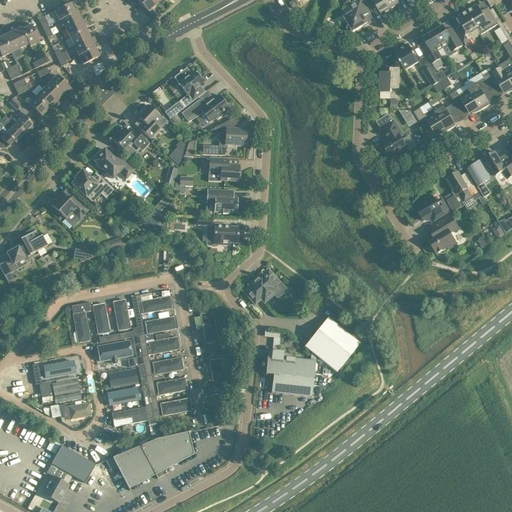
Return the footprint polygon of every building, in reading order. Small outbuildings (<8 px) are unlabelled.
[(156,5),(150,0),(136,0),(151,15),(154,12),(151,9),(156,5)] [(295,0),(290,3),(293,8),(294,9),(299,7),(295,0)] [(354,12),(353,12),(344,18),(349,25),(347,26),(347,28),(347,30),(349,32),(351,32),(353,32),(362,26),(362,25),(364,24),(365,25),(368,23),(364,17),(370,13),(365,4),(362,0),(358,0),(350,5),(354,12)] [(390,10),(384,0),(364,0),(370,9),(376,6),(381,13),(383,12),(383,14),(390,10)] [(384,0),(390,10),(399,4),(399,3),(399,4),(396,0),(384,0)] [(59,21),(61,20),(78,12),(73,3),(68,5),(67,3),(57,7),(59,10),(54,12),(59,21)] [(489,31),(498,25),(490,11),(488,8),(482,12),(478,6),(475,7),(474,5),(466,10),(477,27),(482,24),(485,30),(489,31)] [(511,46),(511,47),(511,39),(508,33),(505,29),(493,9),(490,11),(498,25),(509,42),(511,46)] [(481,35),(477,27),(466,10),(458,15),(459,17),(457,18),(461,25),(456,28),(464,42),(473,37),(474,40),(481,35)] [(61,20),(65,29),(85,19),(83,15),(80,17),(78,12),(61,20)] [(65,29),(70,38),(86,30),(84,25),(87,23),(85,19),(65,29)] [(30,23),(21,28),(30,46),(39,42),(40,42),(37,37),(40,37),(35,27),(33,29),(30,23)] [(434,32),(433,32),(443,48),(447,45),(452,53),(463,46),(452,28),(446,31),(443,26),(439,29),(438,28),(433,31),(434,32)] [(14,27),(11,29),(20,48),(29,44),(30,46),(21,28),(16,30),(14,27)] [(8,34),(3,36),(11,53),(20,48),(11,29),(7,31),(8,34)] [(70,38),(74,47),(94,37),(92,33),(89,35),(86,30),(70,38)] [(443,48),(433,32),(432,33),(431,32),(426,35),(427,36),(423,39),(426,44),(420,47),(431,65),(442,58),(447,55),(443,48)] [(11,53),(3,36),(0,37),(0,53),(2,57),(11,53)] [(74,47),(78,56),(95,48),(93,43),(96,41),(94,37),(74,47)] [(509,42),(503,45),(506,50),(511,46),(509,42)] [(405,71),(413,66),(419,62),(423,71),(433,86),(440,82),(436,75),(430,67),(425,58),(419,61),(409,45),(394,54),(405,71)] [(95,48),(78,56),(73,58),(78,67),(95,59),(97,62),(101,60),(95,48)] [(511,64),(502,69),(511,85),(511,57),(508,60),(511,64)] [(105,69),(102,62),(92,67),(96,77),(105,69)] [(6,70),(8,75),(19,70),(17,64),(15,65),(6,70)] [(188,96),(185,99),(189,105),(205,92),(201,87),(204,85),(200,79),(201,78),(197,72),(195,73),(194,72),(191,74),(187,68),(174,78),(178,83),(176,85),(181,91),(183,90),(188,96)] [(502,68),(485,78),(492,90),(499,86),(504,93),(506,92),(506,93),(507,94),(509,93),(511,91),(511,85),(502,69),(502,68)] [(19,70),(8,75),(11,80),(22,75),(19,70)] [(380,93),(390,94),(391,94),(391,89),(399,89),(400,70),(391,70),(391,73),(381,73),(380,93)] [(442,71),(436,75),(440,82),(446,78),(442,71)] [(57,75),(50,83),(63,96),(67,92),(69,94),(73,91),(57,75)] [(476,83),(469,88),(482,110),(490,105),(490,104),(489,105),(484,95),(492,90),(485,78),(476,83)] [(13,84),(15,89),(26,84),(23,79),(13,84)] [(440,82),(433,86),(437,94),(444,89),(440,82)] [(50,83),(43,90),(58,105),(61,102),(59,100),(63,96),(50,83)] [(26,84),(15,89),(18,95),(29,90),(26,84)] [(482,110),(469,88),(468,89),(468,90),(459,95),(457,91),(450,95),(454,102),(459,110),(465,106),(470,114),(472,113),(472,114),(475,113),(478,112),(481,111),(482,110)] [(43,90),(36,97),(49,110),(53,106),(55,108),(58,105),(43,90)] [(201,98),(181,114),(188,123),(203,114),(209,122),(217,117),(218,119),(222,115),(221,113),(228,108),(218,95),(206,105),(201,100),(202,99),(201,98)] [(49,110),(36,97),(28,104),(38,114),(36,116),(39,119),(49,110)] [(24,134),(29,130),(30,131),(35,126),(24,116),(28,112),(21,105),(14,98),(9,103),(16,111),(18,110),(21,113),(16,118),(19,120),(15,125),(24,134)] [(442,104),(433,110),(436,115),(447,132),(456,126),(456,125),(455,126),(450,116),(455,113),(459,110),(455,103),(445,109),(442,104)] [(137,117),(145,124),(140,129),(150,139),(160,128),(168,122),(162,116),(161,118),(148,106),(137,117)] [(173,117),(180,111),(176,106),(168,111),(173,117)] [(436,115),(433,110),(424,115),(420,108),(414,112),(425,131),(431,128),(436,135),(438,134),(438,135),(441,134),(444,133),(447,132),(436,115)] [(410,111),(398,110),(409,128),(417,122),(410,111)] [(24,134),(15,125),(5,116),(0,121),(9,131),(6,135),(2,139),(9,146),(13,142),(15,144),(24,134)] [(203,145),(202,155),(225,156),(225,155),(224,155),(226,149),(228,150),(228,149),(226,149),(227,145),(234,146),(235,146),(236,146),(236,147),(237,147),(238,147),(239,147),(240,147),(241,147),(242,147),(243,146),(244,146),(245,146),(246,130),(240,130),(238,126),(238,125),(235,127),(231,120),(235,118),(235,117),(226,122),(219,126),(218,146),(203,145)] [(409,136),(403,141),(399,134),(401,133),(394,121),(380,130),(386,139),(381,142),(386,151),(385,153),(387,156),(390,156),(391,158),(407,148),(408,150),(415,146),(409,136)] [(112,139),(119,146),(117,148),(122,152),(124,151),(132,158),(137,153),(131,147),(133,144),(138,148),(142,152),(150,144),(135,131),(131,135),(123,128),(112,139)] [(185,151),(192,152),(193,140),(187,143),(185,151)] [(178,148),(169,157),(178,166),(180,164),(184,153),(180,150),(178,148)] [(105,150),(99,156),(98,154),(93,159),(95,160),(94,161),(96,163),(95,164),(101,170),(102,169),(111,177),(116,171),(126,180),(136,169),(125,159),(117,152),(112,157),(105,150)] [(511,166),(508,160),(502,163),(495,152),(493,153),(492,152),(485,156),(486,158),(484,159),(495,177),(497,180),(500,185),(503,185),(506,183),(511,185),(511,166)] [(189,165),(190,160),(188,157),(184,158),(182,162),(185,166),(189,165)] [(228,159),(218,158),(210,158),(209,182),(220,182),(220,180),(239,181),(239,179),(240,179),(240,173),(239,173),(239,166),(227,165),(228,159)] [(465,168),(471,176),(484,198),(491,194),(483,181),(488,177),(484,172),(479,163),(472,168),(470,165),(465,168)] [(179,171),(170,169),(165,186),(174,188),(179,171)] [(76,176),(77,177),(75,179),(77,180),(73,184),(86,197),(92,202),(101,194),(106,199),(114,190),(96,173),(90,179),(82,171),(81,173),(80,172),(79,172),(79,173),(78,173),(77,174),(76,175),(76,176)] [(448,178),(453,187),(458,194),(459,194),(464,202),(479,193),(471,180),(465,184),(458,172),(456,173),(455,174),(454,174),(452,175),(451,176),(450,177),(448,178)] [(180,186),(192,187),(192,178),(180,177),(180,186)] [(234,191),(224,191),(207,190),(206,204),(214,204),(214,214),(229,215),(229,213),(237,214),(238,200),(236,198),(233,198),(234,191)] [(447,201),(454,212),(464,205),(456,192),(453,193),(455,197),(447,201)] [(52,204),(51,205),(58,212),(66,219),(73,226),(80,219),(88,210),(81,203),(73,196),(69,200),(64,195),(62,194),(59,196),(57,199),(55,199),(52,202),(52,204)] [(450,212),(447,208),(442,199),(436,202),(433,196),(423,202),(424,204),(416,209),(423,221),(430,217),(433,222),(450,212)] [(165,199),(155,209),(160,213),(169,203),(165,199)] [(469,214),(464,207),(458,211),(463,218),(469,214)] [(143,218),(135,210),(130,216),(137,223),(139,220),(140,222),(143,218)] [(149,222),(155,228),(162,221),(156,215),(149,222)] [(448,250),(456,245),(457,244),(450,233),(459,228),(451,216),(428,230),(433,237),(427,240),(436,254),(447,248),(448,250)] [(197,226),(212,227),(212,218),(198,217),(197,226)] [(511,217),(506,221),(505,219),(499,223),(506,234),(511,227),(511,217)] [(237,243),(238,228),(229,228),(230,226),(214,225),(213,244),(229,245),(229,243),(237,243)] [(492,230),(498,240),(505,235),(500,226),(492,230)] [(16,263),(19,269),(30,262),(28,263),(26,258),(47,246),(42,236),(39,237),(36,231),(34,232),(32,229),(27,232),(28,235),(20,240),(21,240),(22,242),(14,246),(15,247),(16,246),(17,249),(8,255),(13,265),(16,263)] [(483,248),(490,244),(485,236),(478,240),(483,248)] [(105,243),(108,251),(122,247),(119,238),(105,243)] [(81,263),(94,258),(84,248),(82,250),(80,261),(81,263)] [(0,268),(4,277),(5,277),(11,273),(5,263),(5,262),(0,264),(0,268)] [(249,287),(244,292),(253,302),(255,305),(261,300),(264,303),(274,294),(277,298),(278,299),(287,291),(286,290),(283,287),(280,283),(268,270),(263,275),(259,279),(257,277),(248,285),(249,287)] [(140,296),(131,297),(132,302),(134,316),(140,315),(143,314),(172,309),(170,297),(141,302),(140,296)] [(113,303),(118,331),(130,329),(125,300),(113,303)] [(85,303),(71,306),(76,332),(75,332),(74,333),(73,334),(75,341),(75,343),(77,343),(78,343),(90,341),(85,312),(91,311),(90,305),(90,303),(85,303)] [(110,333),(104,304),(93,306),(98,335),(110,333)] [(218,341),(212,313),(201,315),(206,343),(218,341)] [(176,329),(173,317),(145,323),(147,334),(153,333),(176,329)] [(316,356),(337,373),(360,343),(328,317),(304,347),(311,353),(316,356)] [(142,321),(136,322),(138,336),(144,335),(142,321)] [(119,334),(120,340),(132,338),(134,337),(133,331),(119,334)] [(154,342),(149,343),(151,355),(180,349),(177,338),(168,339),(167,333),(155,336),(156,342),(154,342)] [(100,344),(113,341),(112,335),(98,338),(100,344)] [(144,335),(138,336),(140,343),(139,343),(140,345),(142,357),(148,355),(151,355),(149,343),(154,342),(154,340),(146,341),(145,335),(144,335)] [(134,337),(132,338),(134,346),(136,359),(142,358),(142,357),(140,345),(139,343),(138,337),(134,337)] [(96,346),(99,362),(110,360),(110,363),(113,365),(117,364),(118,362),(118,359),(132,356),(129,340),(96,346)] [(206,346),(208,352),(221,350),(220,344),(206,346)] [(221,350),(208,352),(209,358),(222,356),(221,350)] [(285,374),(286,358),(287,354),(283,353),(277,352),(272,351),(272,352),(268,352),(266,372),(285,374)] [(153,363),(155,375),(183,370),(181,358),(153,363)] [(276,394),(311,398),(315,361),(310,360),(286,358),(285,374),(266,372),(265,375),(266,375),(273,375),(272,388),(275,389),(276,391),(276,394)] [(136,359),(128,360),(130,368),(138,367),(138,366),(136,359)] [(226,387),(221,359),(209,361),(215,390),(226,387)] [(73,360),(44,366),(46,378),(75,372),(73,360)] [(149,362),(143,363),(143,365),(146,377),(152,376),(149,362)] [(35,385),(39,384),(41,384),(39,371),(38,365),(32,366),(33,372),(35,385)] [(146,377),(143,365),(138,366),(138,367),(140,379),(146,377)] [(135,369),(108,374),(110,389),(138,384),(135,369)] [(157,384),(159,396),(187,390),(185,379),(157,384)] [(52,384),(53,390),(56,404),(81,399),(77,380),(52,384)] [(41,384),(39,384),(43,407),(53,405),(49,383),(41,384)] [(147,384),(149,397),(156,396),(153,383),(147,384)] [(149,397),(147,384),(141,385),(144,402),(150,401),(149,397)] [(138,390),(108,396),(110,408),(140,402),(138,390)] [(160,404),(163,416),(191,411),(189,399),(160,404)] [(150,401),(144,402),(149,425),(154,424),(154,422),(153,418),(153,417),(151,404),(150,401)] [(68,407),(71,420),(92,416),(89,403),(81,405),(78,405),(75,406),(68,407)] [(153,418),(159,417),(157,403),(151,404),(153,417),(153,418)] [(59,406),(50,407),(52,418),(61,416),(59,406)] [(111,413),(114,427),(121,426),(122,430),(129,428),(128,425),(147,421),(145,407),(136,409),(111,413)] [(157,439),(140,446),(157,479),(158,479),(157,478),(168,473),(166,468),(173,464),(174,465),(178,463),(177,462),(192,454),(187,433),(191,432),(190,432),(157,439)] [(51,440),(47,449),(56,453),(60,444),(51,440)] [(57,455),(51,464),(66,473),(73,476),(85,483),(96,465),(85,459),(61,446),(57,455)] [(157,479),(140,446),(112,458),(130,491),(129,487),(154,474),(157,479)] [(61,482),(52,477),(43,494),(44,495),(44,497),(48,499),(50,498),(58,503),(68,485),(73,476),(66,473),(61,482)]
